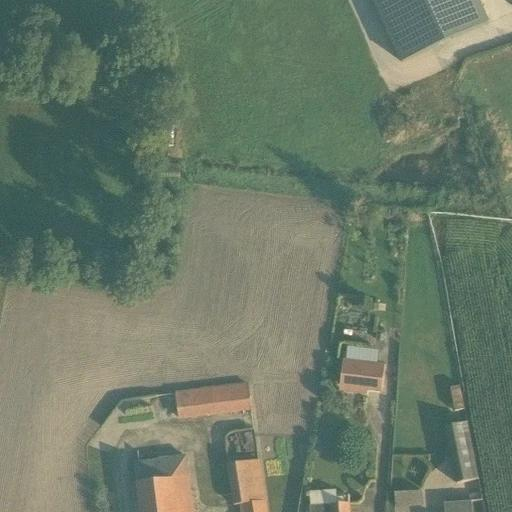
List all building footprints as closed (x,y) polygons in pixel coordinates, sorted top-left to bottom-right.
[(511,0),(373,0),(402,62),(488,23),(477,0),(511,0)] [(450,156),(458,177),(475,171),(466,150),(450,156)] [(339,391),(367,395),(368,387),(381,389),(384,366),(378,365),(346,361),(344,361),(339,391)] [(250,412),(247,384),(212,388),(215,416),(250,412)] [(197,390),(176,392),(176,394),(179,421),(200,418),(197,390)] [(445,428),(457,484),(478,480),(467,423),(445,428)] [(191,511),(187,477),(184,456),(131,463),(137,511),(191,511)] [(266,511),(258,461),(227,466),(233,507),(239,506),(239,511),(266,511)] [(422,492),(394,494),(396,509),(423,507),(422,492)] [(442,505),(443,511),(471,511),(471,502),(442,505)]
